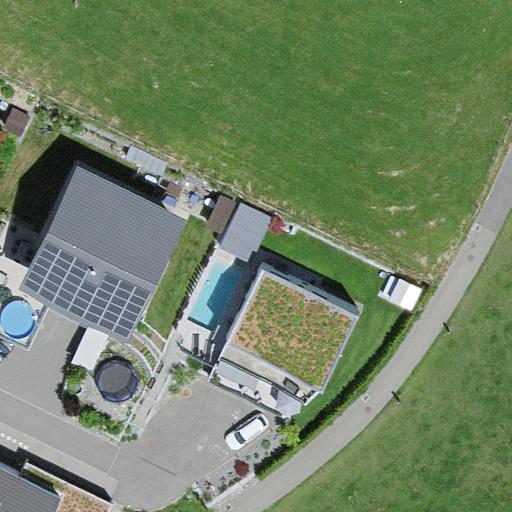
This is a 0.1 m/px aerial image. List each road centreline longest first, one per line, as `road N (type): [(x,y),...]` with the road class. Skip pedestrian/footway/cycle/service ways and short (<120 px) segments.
road 1 (track): [(240,511),(348,425),(396,369),(448,295),(511,171)]
road 2 (residential): [(0,407),(117,462)]
